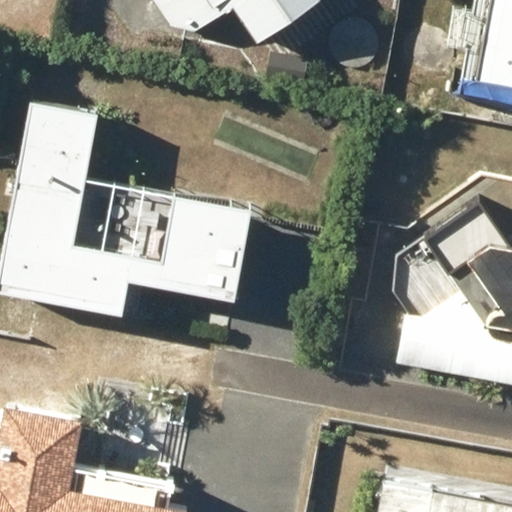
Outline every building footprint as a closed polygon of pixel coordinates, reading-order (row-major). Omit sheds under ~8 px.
[(157,0),(168,16),(193,21),(224,0),(237,0),(256,28),(298,0),(157,0)] [(511,0),(487,0),(474,65),(511,72),(511,0)] [(250,197),(84,162),(97,100),(33,87),(0,242),(0,275),(124,302),(131,267),(231,288),(250,197)] [(405,298),(396,355),(511,374),(511,230),(510,230),(479,186),(395,246),(392,283),(405,298)] [(81,477),(69,475),(81,408),(6,394),(0,424),(0,511),(187,511),(190,497),(156,491),(159,470),(85,456),(81,477)] [(511,511),(511,493),(382,470),(373,511),(511,511)]
